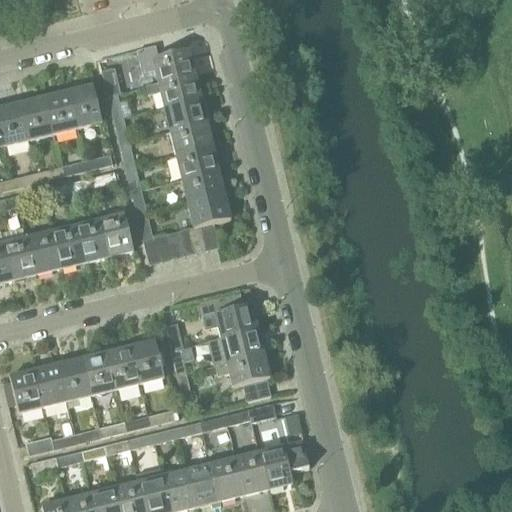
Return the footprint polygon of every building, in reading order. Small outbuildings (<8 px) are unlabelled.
[(155,51),(136,55),(142,78),(154,75),(157,89),(194,79),(188,55),(158,63),(155,51)] [(100,77),(106,100),(116,98),(117,99),(120,98),(114,73),(100,77)] [(157,89),(146,92),(148,99),(159,96),(163,112),(200,102),(194,79),(157,89)] [(92,88),(67,95),(77,132),(101,126),(92,88)] [(53,138),(77,132),(67,95),(43,100),(53,138)] [(116,98),(106,100),(112,124),(122,122),(117,99),(116,98)] [(43,100),(19,106),(29,143),(53,138),(43,100)] [(200,102),(163,112),(169,136),(206,127),(206,126),(210,125),(206,112),(203,113),(200,102)] [(19,106),(0,110),(0,133),(4,149),(29,143),(19,106)] [(122,122),(112,124),(118,149),(129,147),(122,122)] [(206,127),(169,136),(175,160),(212,150),(206,127)] [(129,147),(118,149),(125,173),(135,171),(129,147)] [(181,184),(218,175),(212,150),(175,160),(181,184)] [(109,160),(85,165),(88,175),(112,169),(109,160)] [(85,165),(61,171),(64,181),(88,175),(85,165)] [(61,171),(37,177),(40,187),(64,181),(61,171)] [(135,171),(125,173),(131,197),(141,195),(135,171)] [(187,209),(224,200),(218,175),(181,184),(187,209)] [(37,177),(13,183),(15,193),(40,187),(37,177)] [(114,177),(90,183),(92,192),(116,186),(114,177)] [(13,183),(0,186),(0,196),(15,193),(13,183)] [(90,183),(66,189),(68,198),(92,192),(90,183)] [(66,189),(42,195),(44,204),(68,198),(66,189)] [(42,195),(17,201),(19,210),(44,204),(42,195)] [(137,222),(147,219),(141,195),(131,197),(137,222)] [(201,232),(214,229),(230,225),(224,200),(187,209),(193,232),(193,234),(201,232)] [(17,201),(0,205),(0,214),(19,210),(17,201)] [(125,217),(100,223),(109,261),(134,255),(125,217)] [(153,242),(147,219),(137,222),(149,270),(161,267),(155,242),(153,242)] [(100,223),(76,229),(85,266),(109,261),(100,223)] [(76,229),(52,235),(61,272),(85,266),(76,229)] [(214,229),(201,232),(207,255),(219,252),(214,229)] [(12,284),(37,278),(27,240),(25,241),(22,230),(0,236),(12,284)] [(193,234),(193,232),(189,233),(195,258),(207,255),(201,232),(193,234)] [(195,258),(189,233),(178,236),(184,261),(195,258)] [(0,286),(12,284),(0,236),(0,235),(0,234),(0,286)] [(52,235),(27,240),(37,278),(61,272),(52,235)] [(184,261),(178,236),(166,239),(173,264),(184,261)] [(155,242),(161,267),(173,264),(166,239),(155,242)] [(217,331),(221,342),(256,333),(251,310),(202,321),(205,334),(217,331)] [(164,331),(170,355),(179,353),(179,354),(183,353),(177,328),(164,331)] [(221,342),(207,346),(213,370),(215,369),(226,367),(262,357),(256,333),(221,342)] [(132,352),(141,388),(164,383),(155,346),(132,352)] [(141,388),(132,352),(108,357),(117,394),(141,388)] [(170,355),(176,379),(185,377),(179,354),(179,353),(170,355)] [(84,363),(93,400),(117,394),(108,357),(84,363)] [(270,400),(266,383),(268,383),(262,357),(226,367),(215,369),(217,380),(229,378),(232,391),(242,389),(246,406),(270,400)] [(60,369),(69,406),(93,400),(84,363),(60,369)] [(60,369),(35,375),(44,412),(69,406),(60,369)] [(44,412),(35,375),(10,381),(19,419),(44,412)] [(176,379),(182,405),(192,403),(185,377),(176,379)] [(269,409),(250,414),(252,424),(251,425),(251,427),(276,421),(273,408),(269,409)] [(252,424),(250,414),(234,419),(226,421),(228,431),(251,425),(252,424)] [(172,416),(150,422),(152,431),(174,426),(172,416)] [(226,421),(202,427),(205,437),(228,431),(226,421)] [(150,422),(126,428),(128,437),(152,431),(150,422)] [(205,437),(202,427),(177,433),(180,443),(205,437)] [(126,428),(101,434),(104,443),(128,437),(126,428)] [(180,443),(177,433),(154,439),(156,449),(180,443)] [(101,434),(78,440),(80,449),(104,443),(101,434)] [(130,445),(132,455),(156,449),(154,439),(130,445)] [(78,440),(52,446),(55,455),(80,449),(78,440)] [(30,461),(55,455),(52,446),(51,446),(50,443),(27,449),(30,461)] [(106,451),(108,461),(132,455),(130,445),(106,451)] [(284,450),(260,457),(269,494),(293,488),(290,477),(309,472),(303,446),(284,450)] [(82,457),(85,467),(108,461),(106,451),(82,457)] [(59,473),(85,467),(82,457),(57,463),(59,473)] [(236,463),(245,500),(269,494),(260,457),(236,463)] [(59,473),(57,463),(32,469),(35,482),(58,476),(58,473),(59,473)] [(221,506),(245,500),(236,463),(212,469),(221,506)] [(197,511),(221,506),(212,469),(188,475),(197,511)] [(162,472),(136,479),(138,487),(140,487),(146,511),(172,511),(164,481),(162,472)] [(197,511),(188,475),(164,481),(172,511),(197,511)] [(116,493),(120,511),(146,511),(140,487),(138,487),(116,493)] [(92,499),(95,511),(120,511),(116,493),(92,499)] [(68,511),(95,511),(92,499),(67,505),(68,511)]
